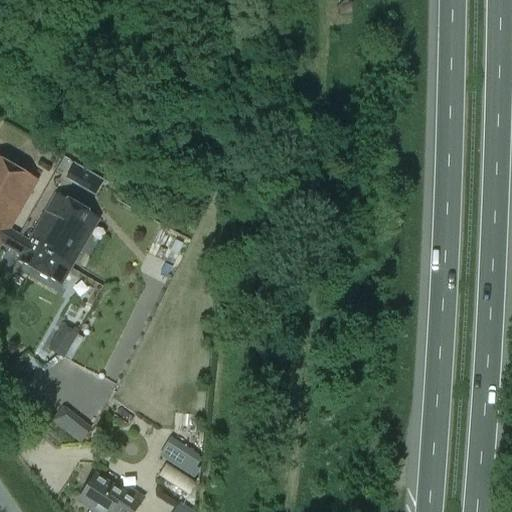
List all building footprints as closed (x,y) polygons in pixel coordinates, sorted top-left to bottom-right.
[(0,247),(1,246),(9,232),(37,184),(0,162),(0,247)] [(65,179),(75,185),(84,171),(74,165),(65,179)] [(9,232),(1,246),(20,257),(18,261),(61,286),(99,220),(56,195),(28,243),(9,232)] [(70,345),(56,337),(49,350),(63,358),(70,345)] [(159,456),(187,474),(191,468),(194,471),(201,461),(197,459),(199,456),(170,438),(159,456)] [(96,477),(82,498),(93,505),(89,511),(134,511),(139,505),(96,477)]
